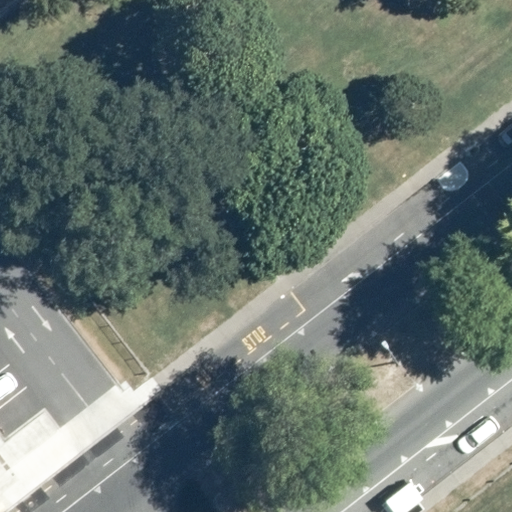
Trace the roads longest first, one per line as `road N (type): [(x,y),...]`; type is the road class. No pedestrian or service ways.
road 1 (tertiary): [(66,480),(511,145)]
road 2 (tertiary): [(511,303),(244,511)]
